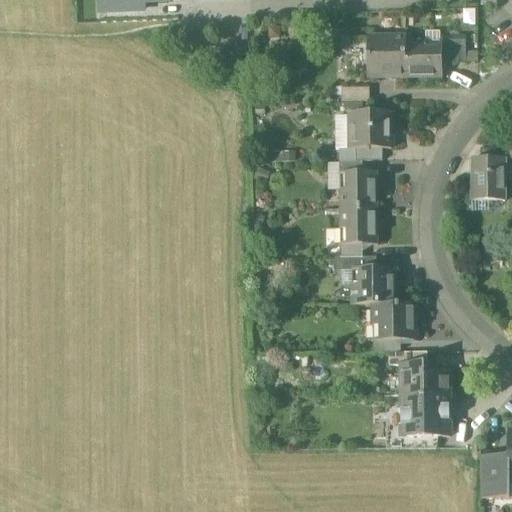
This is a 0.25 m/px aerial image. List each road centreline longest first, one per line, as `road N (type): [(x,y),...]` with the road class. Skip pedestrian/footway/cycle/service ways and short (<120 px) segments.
road 1 (residential): [(511,357),(454,301),(432,253),(430,205),(448,154),(476,116),(511,89)]
road 2 (residential): [(356,0),(249,7),(211,35)]
